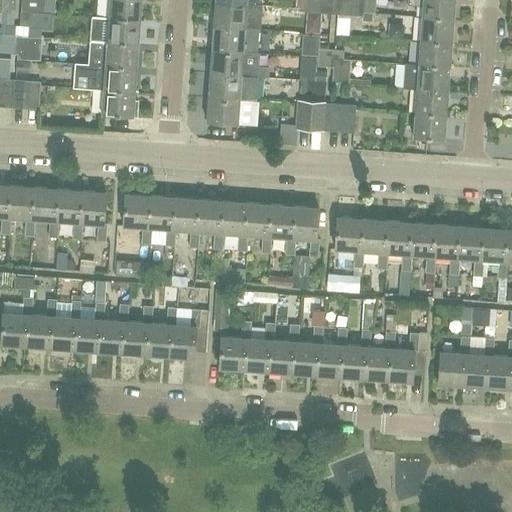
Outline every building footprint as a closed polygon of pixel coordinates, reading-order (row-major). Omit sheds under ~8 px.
[(21,0),(21,13),(36,14),(43,14),(43,13),(43,0),(21,0)] [(141,22),(142,0),(110,0),(109,17),(109,19),(141,22)] [(319,0),(305,0),(304,11),(319,12),(319,0)] [(333,13),(333,0),(319,0),(319,12),(321,12),(333,13)] [(347,14),(348,0),(333,0),(333,13),(338,14),(347,14)] [(348,0),(347,14),(361,15),(362,12),(362,0),(348,0)] [(362,0),(362,12),(375,12),(375,0),(362,0)] [(423,17),(455,19),(456,0),(409,0),(409,5),(424,7),(423,17)] [(248,4),(217,2),(215,26),(259,30),(261,5),(248,4)] [(17,26),(16,36),(34,38),(35,27),(36,14),(21,13),(20,26),(17,26)] [(453,44),(455,19),(423,17),(421,41),(453,44)] [(139,46),(141,22),(109,19),(107,42),(107,43),(139,46)] [(3,25),(3,35),(16,36),(17,26),(13,26),(3,25)] [(259,30),(215,26),(213,50),(244,52),(251,53),(257,53),(259,30)] [(0,35),(0,52),(15,54),(16,36),(3,35),(0,35)] [(16,36),(15,54),(18,54),(17,56),(33,57),(34,38),(16,36)] [(105,67),(137,69),(139,46),(107,43),(107,42),(90,41),(89,63),(106,65),(105,67)] [(451,68),(453,44),(421,41),(419,65),(406,64),(451,68)] [(318,58),(332,59),(333,49),(318,48),(318,58)] [(333,49),(332,59),(343,60),(343,59),(344,50),(333,49)] [(251,53),(244,52),(213,50),(211,74),(258,78),(258,76),(267,77),(268,67),(259,66),(260,53),(257,53),(251,53)] [(283,67),(315,71),(317,54),(285,51),(283,67)] [(146,53),(146,86),(172,86),(172,53),(146,53)] [(0,78),(10,80),(11,59),(0,58),(0,78)] [(332,59),(318,58),(317,66),(331,67),(332,59)] [(343,60),(332,59),(331,67),(333,68),(332,82),(349,83),(351,60),(343,59),(343,60)] [(104,91),(135,93),(137,69),(105,67),(106,65),(89,63),(79,63),(78,76),(89,77),(88,89),(104,90),(104,91)] [(417,90),(449,92),(451,68),(406,64),(404,89),(410,89),(417,90)] [(316,81),(326,81),(327,71),(316,70),(316,81)] [(258,80),(258,78),(211,74),(209,98),(253,102),(255,80),(258,80)] [(0,78),(0,106),(7,107),(10,80),(0,78)] [(16,80),(14,108),(26,109),(28,81),(16,80)] [(28,81),(26,109),(38,110),(39,110),(41,82),(28,81)] [(61,101),(62,82),(42,81),(41,101),(61,101)] [(307,95),(325,96),(326,81),(316,81),(308,81),(307,95)] [(449,92),(417,90),(417,98),(416,114),(447,116),(449,92)] [(135,93),(104,91),(102,115),(133,118),(133,117),(137,117),(138,101),(134,100),(135,93)] [(253,102),(209,98),(207,123),(238,125),(240,101),(253,102)] [(312,102),(299,101),(297,129),(310,130),(312,102)] [(326,131),(329,102),(312,101),(312,102),(310,130),(326,131)] [(342,132),(344,104),(329,102),(326,131),(342,132)] [(344,104),(342,132),(354,133),(356,105),(344,104)] [(445,140),(447,116),(416,114),(414,138),(445,140)] [(0,216),(2,217),(0,234),(7,235),(10,235),(11,218),(6,217),(9,185),(0,184),(0,216)] [(30,219),(33,187),(9,185),(6,217),(11,218),(26,219),(25,236),(34,236),(35,219),(30,219)] [(55,220),(57,189),(33,187),(30,219),(35,219),(49,220),(48,238),(58,239),(59,221),(55,220)] [(79,222),(81,190),(57,189),(55,220),(59,221),(74,222),(73,239),(82,240),(84,222),(79,222)] [(79,222),(84,222),(98,223),(97,241),(105,242),(107,224),(103,224),(105,192),(81,190),(79,222)] [(148,228),(150,196),(125,194),(123,227),(142,228),(141,243),(151,244),(152,228),(148,228)] [(172,230),(174,198),(150,196),(148,228),(152,228),(166,229),(165,246),(175,246),(176,230),(172,230)] [(196,231),(198,199),(174,198),(172,230),(176,230),(191,231),(190,248),(199,249),(200,232),(196,231)] [(220,233),(222,201),(198,199),(196,231),(200,232),(214,232),(213,249),(223,250),(224,233),(220,233)] [(243,234),(246,202),(222,201),(220,233),(224,233),(238,234),(237,251),(246,252),(247,235),(243,234)] [(267,236),(269,204),(246,202),(243,234),(247,235),(263,236),(261,253),(271,254),(272,236),(267,236)] [(291,238),(293,205),(269,204),(267,236),(272,236),(287,237),(286,255),(294,255),(295,238),(291,238)] [(291,238),(295,238),(310,239),(309,257),(318,257),(319,240),(316,240),(318,207),(293,205),(291,238)] [(355,251),(353,267),(363,268),(364,252),(359,251),(362,219),(338,217),(335,250),(355,251)] [(364,252),(379,253),(377,269),(387,270),(388,253),(383,253),(386,221),(362,219),(359,251),(364,252)] [(407,255),(409,223),(386,221),(383,253),(388,253),(403,255),(401,271),(399,295),(409,295),(411,272),(412,255),(407,255)] [(432,257),(434,224),(409,223),(407,255),(412,255),(426,256),(425,274),(425,289),(433,290),(434,274),(435,274),(436,257),(432,257)] [(455,258),(457,226),(434,224),(432,257),(436,257),(451,258),(450,275),(449,275),(447,286),(457,287),(458,276),(459,276),(460,258),(455,258)] [(479,260),(482,228),(457,226),(455,258),(460,258),(475,260),(473,277),(483,277),(484,260),(479,260)] [(503,262),(505,230),(482,228),(479,260),(484,260),(498,261),(497,279),(506,279),(508,262),(503,262)] [(503,262),(508,262),(511,262),(511,230),(505,230),(503,262)] [(131,276),(132,261),(117,260),(116,275),(131,276)] [(244,283),(245,269),(234,268),(233,282),(244,283)] [(345,276),(344,291),(359,293),(360,278),(360,277),(353,276),(345,276)] [(33,289),(34,278),(15,277),(14,287),(15,287),(32,289),(33,289)] [(130,283),(121,282),(120,292),(129,293),(130,283)] [(238,288),(239,301),(258,300),(257,288),(238,288)] [(227,332),(231,291),(219,290),(215,331),(227,332)] [(26,316),(31,316),(32,299),(23,298),(22,315),(2,314),(0,344),(0,345),(24,348),(26,316)] [(45,317),(31,316),(26,316),(24,348),(48,349),(50,317),(55,318),(56,301),(48,300),(47,300),(45,317)] [(75,320),(79,320),(80,302),(71,302),(69,319),(55,318),(50,317),(48,349),(72,351),(75,320)] [(341,345),(339,378),(363,379),(365,346),(369,347),(370,330),(371,330),(373,304),(363,303),(362,330),(361,329),(359,346),(345,345),(341,345)] [(99,321),(103,322),(104,304),(95,304),(94,321),(79,320),(75,320),(72,351),(97,353),(99,321)] [(123,323),(127,323),(128,306),(118,305),(116,323),(103,322),(99,321),(97,353),(121,354),(123,323)] [(147,325),(151,325),(152,308),(143,307),(142,324),(127,323),(123,323),(121,354),(145,356),(147,325)] [(472,308),(462,307),(461,337),(469,338),(470,338),(472,308)] [(147,325),(145,356),(169,358),(171,327),(175,327),(176,309),(167,309),(166,326),(151,325),(147,325)] [(190,328),(175,327),(171,327),(169,358),(193,359),(195,330),(208,331),(209,311),(200,311),(191,310),(190,328)] [(389,348),(393,349),(395,315),(386,315),(384,348),(369,347),(365,346),(363,379),(387,381),(389,348)] [(218,369),(245,371),(247,337),(249,337),(251,321),(241,321),(239,337),(221,336),(218,369)] [(247,337),(245,371),(267,373),(269,339),(273,339),(274,323),(265,322),(264,338),(249,337),(247,337)] [(291,374),(293,341),(297,341),(298,325),(289,324),(288,340),(273,339),(269,339),(267,373),(291,374)] [(293,341),(291,374),(315,376),(317,343),(321,343),(322,327),(314,326),(313,326),(312,342),(297,341),(293,341)] [(339,378),(341,345),(345,345),(346,328),(337,328),(335,344),(321,343),(317,343),(315,376),(339,378)] [(389,348),(387,381),(411,383),(414,350),(425,351),(426,335),(409,333),(408,350),(393,349),(389,348)] [(465,353),(468,354),(469,338),(461,337),(460,337),(459,354),(440,352),(438,385),(462,387),(465,353)] [(488,356),(492,356),(493,340),(484,339),(483,355),(468,354),(465,353),(462,387),(486,389),(488,356)] [(511,360),(511,341),(508,341),(507,357),(492,356),(488,356),(486,389),(510,390),(511,360)]
